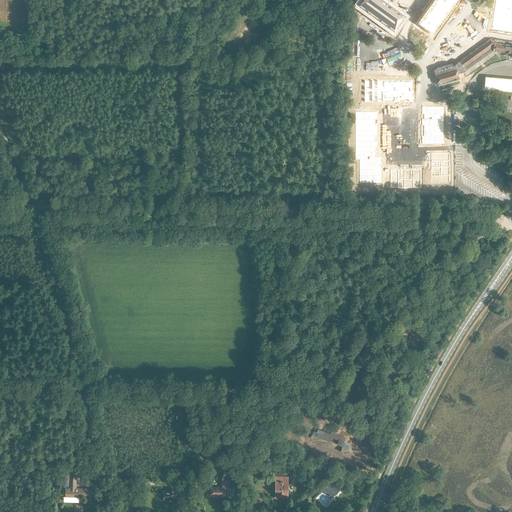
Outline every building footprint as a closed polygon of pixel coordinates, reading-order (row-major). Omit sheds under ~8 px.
[(359,0),(356,5),(395,33),(408,16),(401,11),(400,12),(397,10),(398,8),(393,4),(391,6),(383,0),(359,0)] [(421,16),(416,23),(434,36),(459,0),(433,0),(435,1),(429,9),(427,8),(424,13),(425,14),(423,18),(421,16)] [(511,0),(494,0),(490,28),(511,32),(511,23),(511,0)] [(437,70),(434,71),(439,86),(464,78),(462,72),(464,72),(493,51),(504,52),(504,55),(505,55),(506,56),(508,56),(509,55),(511,55),(511,41),(495,39),(495,40),(491,39),(456,64),(455,64),(455,65),(456,66),(453,66),(452,64),(443,67),(442,63),(436,65),(437,69),(437,70)] [(413,80),(365,80),(365,102),(373,102),(373,100),(377,100),(377,102),(384,102),(384,100),(394,100),(394,102),(401,102),(401,100),(405,100),(405,102),(413,102),(413,80)] [(444,107),(422,107),(422,115),(424,115),(424,119),(422,119),(422,126),(424,126),(424,136),(422,136),(422,144),(444,144),(444,107)] [(377,111),(356,111),(356,159),(360,159),(360,183),(382,183),(382,156),(375,156),(375,152),(377,152),(377,146),(376,146),(376,141),(377,141),(377,135),(376,135),(376,130),(377,130),(377,124),(376,124),(376,120),(377,120),(377,111)] [(450,153),(432,153),(432,154),(432,182),(432,183),(450,183),(450,153)] [(392,168),(391,168),(391,186),(421,186),(421,168),(420,168),(392,168)] [(313,430),(311,437),(315,439),(317,436),(317,437),(330,441),(331,438),(332,438),(338,440),(337,444),(342,446),(345,438),(337,434),(337,435),(335,435),(337,428),(333,427),(330,434),(326,432),(318,429),(317,432),(313,430)] [(78,496),(78,495),(92,496),(93,489),(81,488),(81,489),(78,489),(78,488),(76,488),(76,476),(65,476),(65,483),(63,483),(63,487),(66,487),(65,496),(66,496),(65,500),(73,500),(73,496),(78,496)] [(286,488),(286,486),(287,486),(288,476),(276,476),(276,480),(278,481),(278,483),(276,483),(275,491),(275,493),(275,494),(287,495),(287,488),(286,488)] [(327,483),(321,489),(324,492),(325,491),(331,497),(336,492),(337,493),(340,489),(331,479),(327,483)] [(209,494),(210,494),(210,495),(214,495),(215,494),(224,494),(225,480),(219,480),(219,486),(218,486),(218,487),(210,487),(209,494)] [(160,499),(173,499),(173,495),(173,493),(175,493),(175,489),(169,489),(169,490),(161,490),(161,492),(159,492),(159,496),(161,496),(160,499)]
